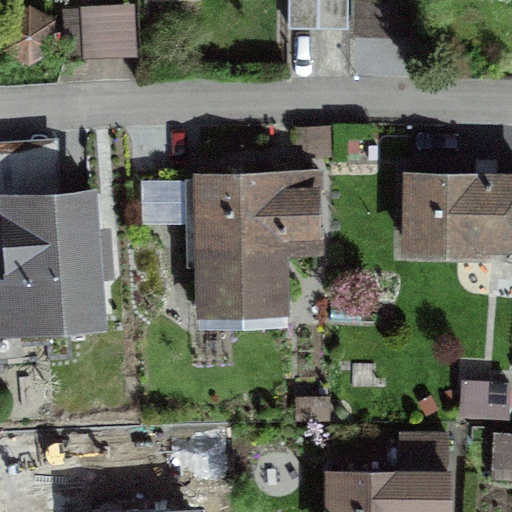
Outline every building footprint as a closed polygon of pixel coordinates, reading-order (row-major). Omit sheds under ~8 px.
[(317,0),(315,29),(376,34),(379,0),(317,0)] [(166,69),(165,8),(108,9),(109,70),(166,69)] [(333,167),(230,169),(232,329),(322,327),(321,243),(354,243),(353,188),(334,189),(333,167)] [(409,260),(511,255),(511,168),(405,173),(409,260)] [(139,337),(130,185),(29,190),(34,278),(17,279),(20,343),(139,337)] [(463,511),(462,457),(333,461),(334,511),(463,511)]
